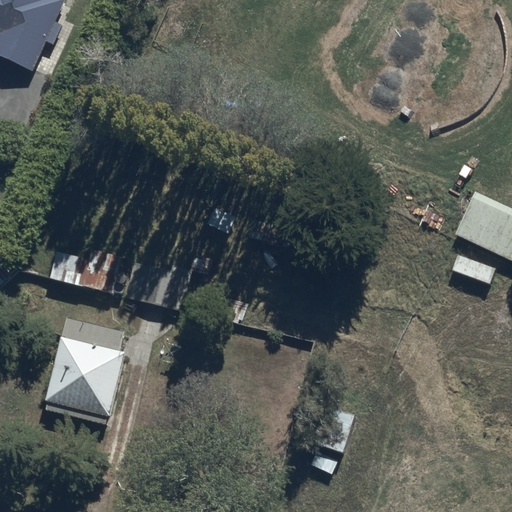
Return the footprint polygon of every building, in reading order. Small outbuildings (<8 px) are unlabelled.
[(0,0),(0,61),(33,77),(47,47),(59,53),(69,31),(59,26),(69,4),(61,1),(61,0),(0,0)] [(511,213),(477,196),(456,239),(511,265),(511,213)] [(208,230),(229,240),(238,221),(217,211),(208,230)] [(92,265),(86,264),(59,258),(52,286),(86,294),(115,301),(116,298),(125,300),(130,281),(120,279),(125,259),(96,251),(92,265)] [(460,257),(452,274),(492,291),(499,274),(460,257)] [(194,275),(176,272),(174,279),(139,272),(132,304),(185,316),(194,275)] [(73,322),(48,415),(108,432),(110,425),(113,425),(131,361),(121,358),(127,337),(73,322)]
